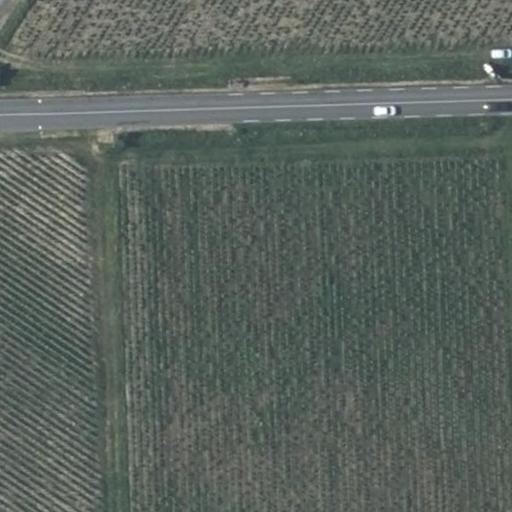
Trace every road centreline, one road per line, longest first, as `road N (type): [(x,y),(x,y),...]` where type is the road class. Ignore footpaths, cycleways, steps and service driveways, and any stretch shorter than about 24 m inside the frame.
road 1 (secondary): [(0,114),(511,100)]
road 2 (track): [(113,511),(98,158),(87,111)]
